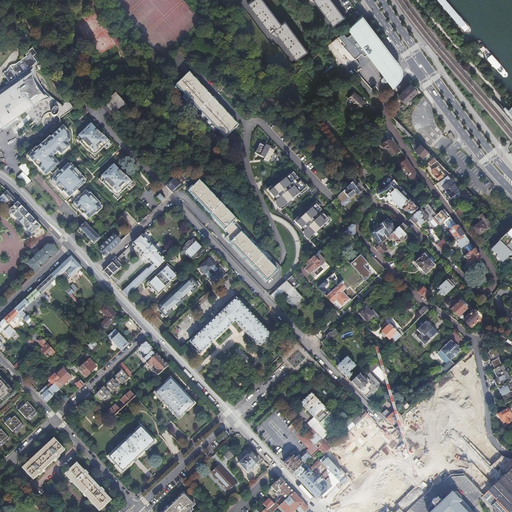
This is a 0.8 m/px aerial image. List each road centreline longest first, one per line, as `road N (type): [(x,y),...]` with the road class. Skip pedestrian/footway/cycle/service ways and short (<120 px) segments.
road 1 (residential): [(475,341),(356,232),(362,213),(384,208),(471,286),(492,287),(479,252),(385,119),(385,104),(415,69)]
road 2 (residential): [(308,344),(172,197)]
road 3 (primary): [(415,69),(505,176)]
road 4 (primary): [(505,176),(425,62)]
road 5 (residential): [(138,508),(232,418)]
road 6 (residential): [(54,418),(149,330)]
road 7 (residential): [(172,197),(85,105)]
road 8 (residential): [(511,456),(489,435),(475,341)]
road 9 (secondary): [(232,418),(316,508)]
road 10 (secondary): [(149,330),(232,418)]
road 11 (residential): [(390,432),(308,344)]
